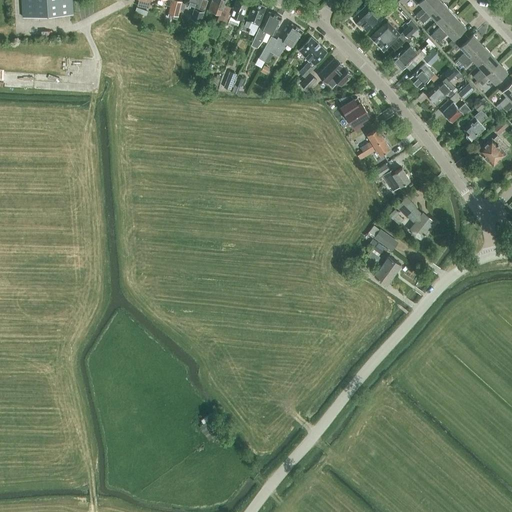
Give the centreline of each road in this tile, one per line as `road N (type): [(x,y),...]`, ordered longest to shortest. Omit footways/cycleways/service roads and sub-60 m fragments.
road 1 (tertiary): [(251,511),(434,292),(492,256)]
road 2 (unclassified): [(483,219),(387,92),(320,25)]
